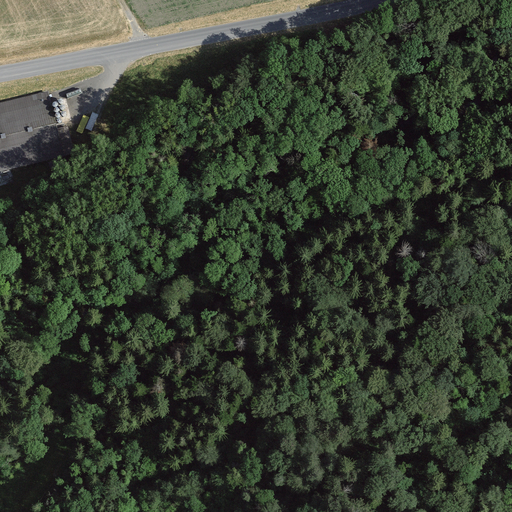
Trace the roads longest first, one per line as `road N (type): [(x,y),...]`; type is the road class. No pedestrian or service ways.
road 1 (track): [(97,511),(233,433),(282,418),(511,402)]
road 2 (tertiary): [(388,0),(0,77)]
